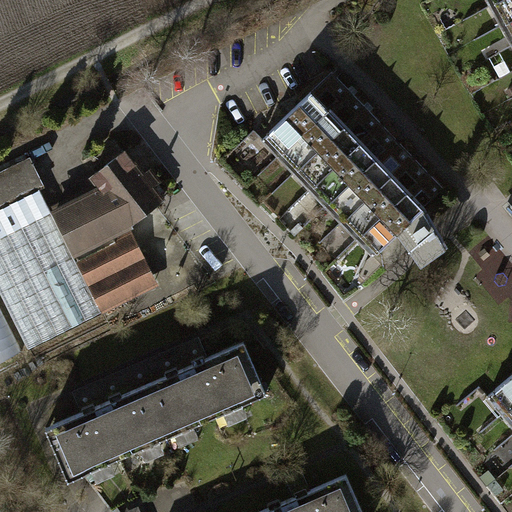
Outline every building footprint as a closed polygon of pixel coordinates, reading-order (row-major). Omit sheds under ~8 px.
[(511,0),(502,0),(511,17),(511,0)] [(337,78),(270,138),(387,267),(431,226),(417,211),(439,191),(337,78)] [(88,193),(59,207),(80,252),(140,222),(168,198),(161,186),(166,180),(156,168),(150,172),(130,150),(101,172),(82,181),(88,193)] [(32,156),(0,171),(0,207),(46,185),(32,156)] [(42,192),(0,212),(0,288),(30,348),(99,314),(42,192)] [(172,231),(153,241),(162,260),(182,251),(172,231)] [(136,234),(86,257),(82,260),(106,311),(160,286),(136,234)] [(183,258),(164,267),(174,287),(193,278),(183,258)] [(0,311),(0,359),(19,350),(0,311)] [(263,391),(240,338),(206,353),(198,335),(132,364),(163,435),(263,391)] [(163,435),(132,364),(71,390),(79,407),(40,424),(63,478),(163,435)] [(511,380),(503,388),(511,398),(511,380)] [(360,511),(343,473),(251,511),(360,511)]
